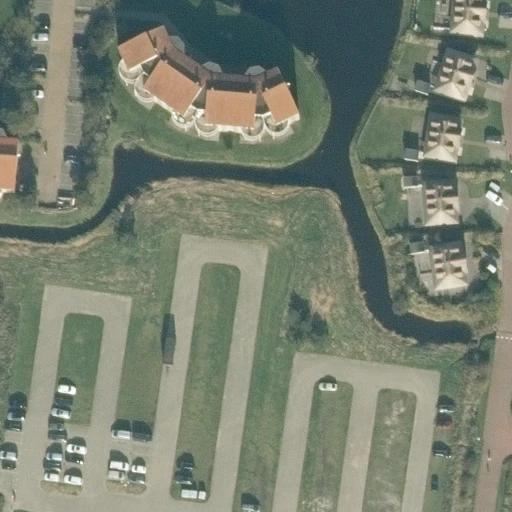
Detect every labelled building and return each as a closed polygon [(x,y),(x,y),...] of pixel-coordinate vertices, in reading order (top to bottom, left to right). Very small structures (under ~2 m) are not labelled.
[(484,24),(486,8),(482,8),(482,0),(456,0),(454,32),(480,34),(480,24),(484,24)] [(179,45),(169,44),(164,34),(119,55),(130,78),(141,73),(144,80),(151,85),(144,95),(185,124),(192,114),(199,118),(206,119),(205,131),(254,135),(255,123),(264,124),(271,120),(277,132),(299,121),(278,75),(268,80),(260,74),(250,76),(244,84),(224,82),(219,74),(210,70),(201,74),(184,62),(185,53),(179,45)] [(470,90),(474,75),(471,74),(474,63),(449,56),(438,92),(463,99),(466,89),(470,90)] [(427,96),(430,88),(418,84),(415,93),(427,96)] [(458,150),(461,135),(457,134),(458,123),(433,119),(427,157),(453,161),(454,150),(458,150)] [(0,193),(15,195),(19,145),(8,144),(4,135),(0,133),(0,193)] [(417,164),(418,156),(406,154),(405,162),(417,164)] [(405,190),(417,189),(417,180),(404,181),(405,190)] [(452,196),(452,185),(426,187),(429,225),(454,223),(454,212),(457,212),(456,196),(452,196)] [(411,256),(424,254),(423,245),(410,247),(411,256)] [(463,258),(460,259),(458,248),(432,252),(438,289),(464,285),(462,275),(466,274),(463,258)]
